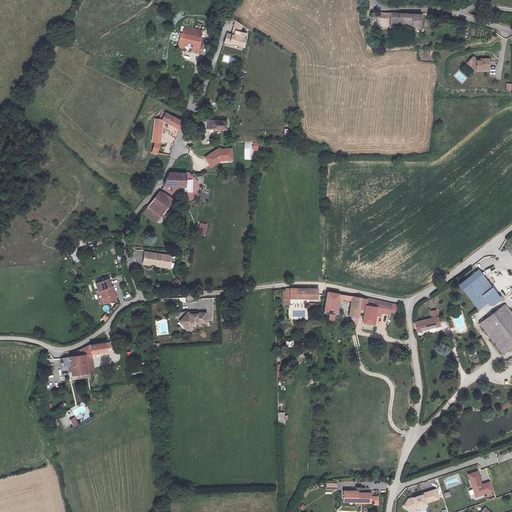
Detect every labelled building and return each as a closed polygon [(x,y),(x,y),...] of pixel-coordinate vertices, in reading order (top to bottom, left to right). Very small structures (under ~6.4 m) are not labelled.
[(422,16),(390,13),(390,19),(398,19),(399,26),(418,28),(421,28),(422,16)] [(246,46),(248,34),(241,32),(234,30),(233,35),(228,34),(226,44),(231,45),(232,43),(246,46)] [(180,34),(178,46),(185,48),(187,42),(195,44),(194,50),(201,51),(203,45),(200,44),(201,37),(180,34)] [(488,69),(488,59),(480,59),(480,60),(476,60),(473,58),(467,64),(475,71),(480,71),(480,70),(488,69)] [(162,120),(178,129),(181,122),(166,113),(163,118),(160,117),(158,120),(155,119),(152,141),(154,141),(153,153),(157,153),(159,142),(162,120)] [(229,129),(229,122),(210,121),(210,128),(229,129)] [(230,158),(230,150),(218,150),(206,157),(212,167),(221,161),(228,161),(230,158)] [(171,172),(167,184),(188,186),(189,173),(171,172)] [(184,200),(192,200),(192,187),(184,188),(184,191),(181,191),(181,197),(184,197),(184,200)] [(162,191),(151,207),(164,215),(175,200),(162,191)] [(206,236),(208,224),(201,223),(199,234),(206,236)] [(70,252),(75,264),(81,261),(76,250),(70,252)] [(173,264),(174,255),(147,252),(145,264),(153,265),(153,264),(159,264),(160,264),(160,266),(168,267),(168,263),(173,264)] [(482,273),(460,288),(475,311),(497,296),(482,273)] [(177,287),(181,283),(177,278),(172,282),(177,287)] [(97,284),(105,304),(117,299),(109,279),(97,284)] [(318,299),(318,288),(286,288),(286,299),(318,299)] [(371,326),(375,301),(352,296),(351,300),(325,294),(323,314),(328,315),(327,323),(332,323),(336,301),(347,304),(346,316),(360,319),(359,324),(371,326)] [(389,305),(375,301),(371,326),(385,328),(389,305)] [(511,315),(504,305),(478,323),(500,354),(511,345),(511,315)] [(432,318),(413,322),(415,331),(438,327),(436,317),(435,310),(430,311),(432,318)] [(190,324),(194,324),(206,323),(205,313),(196,314),(196,312),(193,313),(194,314),(190,314),(188,313),(179,322),(183,327),(186,324),(188,326),(190,324)] [(108,343),(92,345),(85,348),(86,354),(93,354),(109,352),(108,343)] [(77,355),(72,356),(74,373),(88,372),(86,355),(86,354),(85,348),(78,352),(77,355)] [(280,364),(276,364),(277,378),(288,377),(287,373),(281,373),(280,364)] [(288,414),(278,414),(278,422),(288,422),(288,414)] [(75,417),(69,420),(72,427),(78,424),(75,417)] [(467,474),(475,498),(494,492),(490,481),(482,484),(478,471),(467,474)] [(426,504),(440,500),(437,489),(424,492),(425,494),(402,501),(404,511),(408,511),(427,507),(426,504)] [(356,495),(344,494),(344,502),(354,503),(353,506),(370,506),(370,508),(376,509),(377,501),(370,501),(370,497),(356,497),(356,495)]
